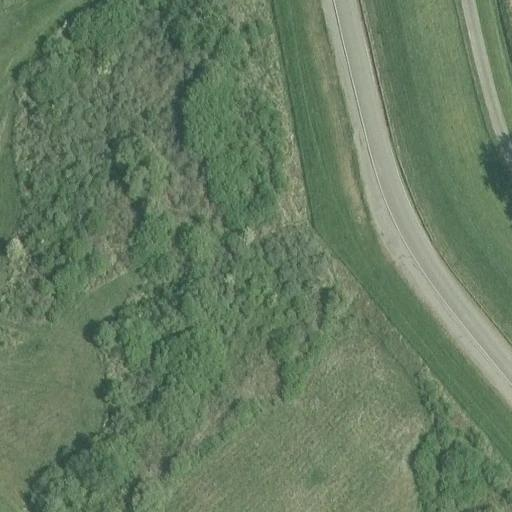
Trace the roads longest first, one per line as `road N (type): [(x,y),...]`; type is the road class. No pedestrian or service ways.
road 1 (unclassified): [(511,376),(427,271),(396,216),(343,0)]
road 2 (unclassified): [(511,161),(465,0)]
